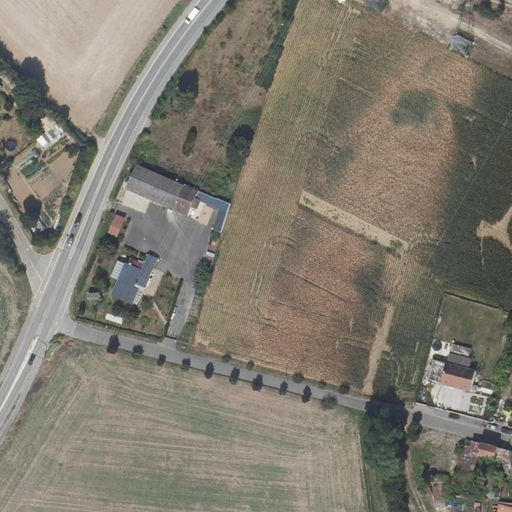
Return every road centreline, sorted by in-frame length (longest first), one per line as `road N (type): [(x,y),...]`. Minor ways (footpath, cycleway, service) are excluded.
road 1 (unclassified): [(51,318),(81,333),(396,416)]
road 2 (secondary): [(60,295),(126,127)]
road 3 (secondary): [(126,127),(49,290)]
road 4 (secondary): [(212,0),(126,127)]
